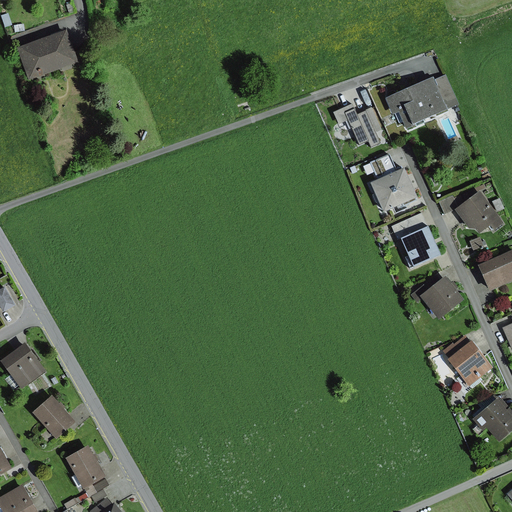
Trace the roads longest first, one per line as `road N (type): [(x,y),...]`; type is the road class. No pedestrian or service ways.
road 1 (residential): [(405,147),(511,385)]
road 2 (unclassified): [(41,313),(155,511)]
